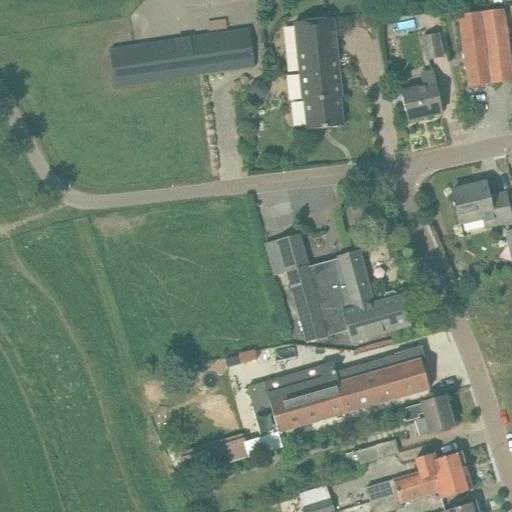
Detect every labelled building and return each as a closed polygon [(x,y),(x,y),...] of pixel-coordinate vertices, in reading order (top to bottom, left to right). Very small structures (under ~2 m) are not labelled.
[(511,81),(511,70),(504,9),(460,15),(469,87),(511,81)] [(334,18),(294,23),(303,101),(304,101),(308,130),(344,126),(341,97),(342,97),(337,47),(338,47),(336,31),(335,31),(334,18)] [(250,29),(112,49),(111,49),(117,87),(255,67),(250,29)] [(443,57),(438,34),(423,37),(429,60),(443,57)] [(424,87),(402,91),(408,120),(443,112),(434,72),(421,74),(424,87)] [(267,97),(269,90),(266,83),(259,80),(252,84),(249,91),(254,98),(260,101),(267,97)] [(486,182),(453,190),(461,223),(484,218),(486,227),(511,221),(511,216),(506,193),(489,197),(486,182)] [(384,298),(385,300),(374,303),(359,251),(338,257),(339,259),(309,267),(300,236),(279,241),(307,344),(328,337),(327,336),(349,330),(352,342),(410,325),(401,295),(399,296),(398,294),(393,291),(386,293),(384,298)] [(333,363),(249,386),(262,433),(278,429),(279,432),(430,389),(429,387),(428,387),(421,363),(426,361),(422,346),(394,354),(394,355),(335,372),(333,363)] [(251,350),(239,353),(241,363),(253,360),(251,350)] [(445,397),(401,409),(404,422),(420,418),(419,415),(425,413),(431,433),(454,426),(445,397)] [(239,434),(207,443),(212,463),(245,454),(239,434)] [(395,439),(346,454),(350,468),(399,452),(395,439)] [(173,453),(179,473),(211,464),(205,444),(173,453)] [(367,487),(370,500),(424,483),(423,478),(450,471),(450,472),(466,468),(461,452),(436,460),(434,453),(416,459),(420,472),(367,487)] [(424,483),(370,500),(373,511),(384,511),(403,507),(401,503),(439,492),(441,499),(472,490),(466,468),(450,472),(450,471),(423,478),(424,483)] [(333,511),(335,511),(326,484),(299,493),(305,511),(333,511)] [(445,511),(478,511),(476,502),(475,502),(445,511)]
